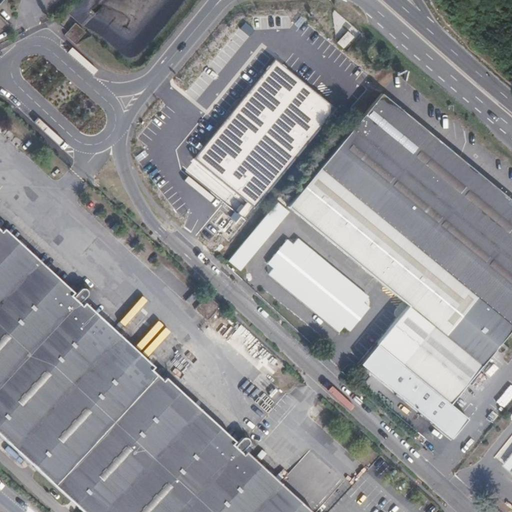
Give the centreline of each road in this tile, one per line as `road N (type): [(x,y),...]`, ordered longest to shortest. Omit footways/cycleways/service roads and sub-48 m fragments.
road 1 (residential): [(468,511),(160,231),(138,202),(114,131)]
road 2 (secondary): [(365,0),(511,127)]
road 3 (residential): [(9,69),(15,84),(79,141),(93,144),(114,131)]
